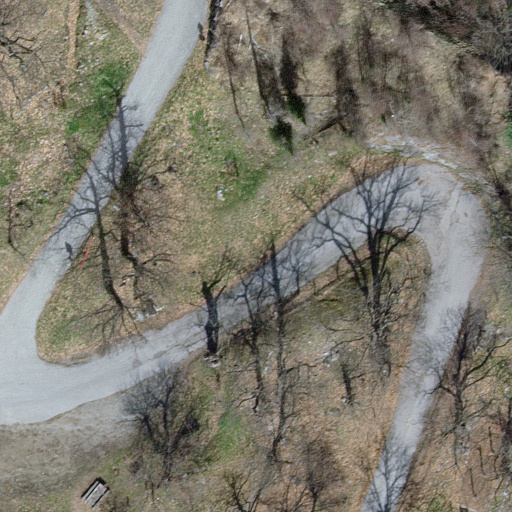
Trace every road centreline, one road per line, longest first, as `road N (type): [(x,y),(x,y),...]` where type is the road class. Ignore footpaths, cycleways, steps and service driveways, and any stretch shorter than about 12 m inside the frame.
road 1 (unclassified): [(375,511),(455,269),(455,229),(429,202),(401,199),(368,210),(239,304),(132,365),(83,386),(0,397)]
road 2 (unclassified): [(0,393),(43,253),(153,85),(181,0)]
